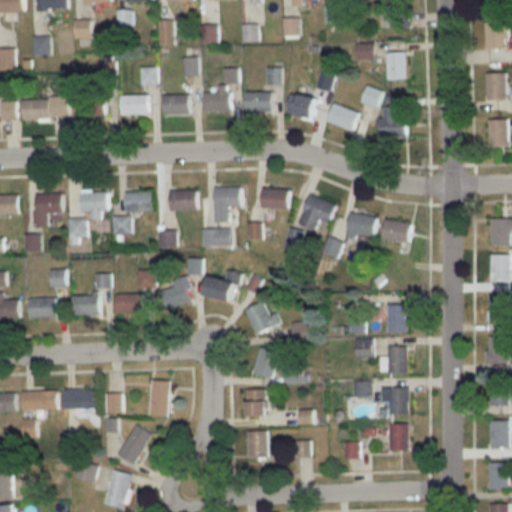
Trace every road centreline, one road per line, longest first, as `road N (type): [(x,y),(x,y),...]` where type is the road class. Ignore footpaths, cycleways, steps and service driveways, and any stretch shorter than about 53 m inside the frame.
road 1 (residential): [(0,357),(204,359),(211,373),(211,477),(223,498),(449,493)]
road 2 (residential): [(0,161),(246,155),(310,160),(404,188),(511,186)]
road 3 (residential): [(449,511),(442,0)]
